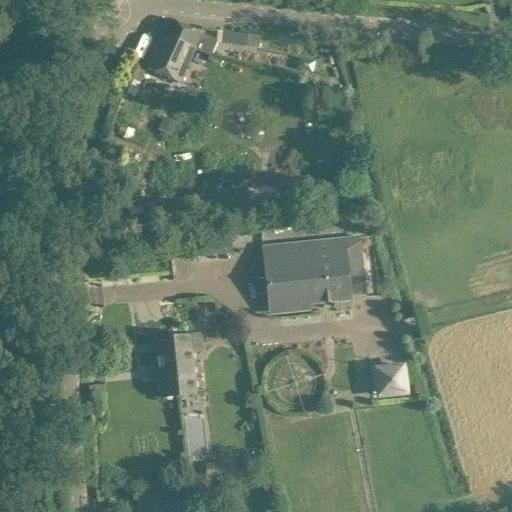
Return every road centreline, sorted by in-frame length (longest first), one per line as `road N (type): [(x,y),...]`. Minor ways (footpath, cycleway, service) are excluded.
road 1 (unclassified): [(78,511),(49,270),(66,132),(113,11)]
road 2 (unclassified): [(148,0),(511,48)]
